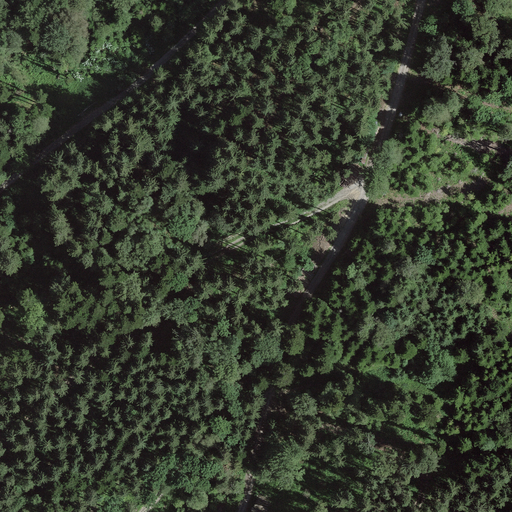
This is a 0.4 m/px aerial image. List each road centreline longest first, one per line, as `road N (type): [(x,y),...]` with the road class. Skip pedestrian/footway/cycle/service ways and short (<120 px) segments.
road 1 (track): [(416,0),(365,175),(284,340),(252,472),(233,511)]
road 2 (track): [(219,0),(0,196)]
